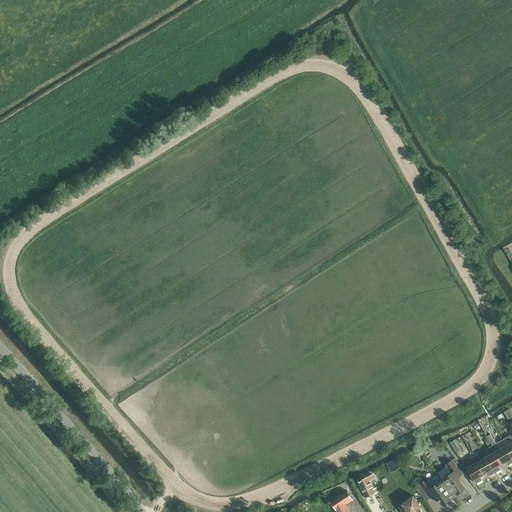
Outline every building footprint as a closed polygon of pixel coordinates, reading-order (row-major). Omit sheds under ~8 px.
[(487,436),(491,443),(495,441),(491,434),(487,436)] [(450,443),(456,453),(461,450),(455,439),(450,443)] [(496,443),(492,445),(504,467),(508,464),(508,465),(511,462),(511,458),(505,446),(499,449),(496,443)] [(491,453),(486,457),(495,472),(501,469),(504,467),(492,445),(488,447),(491,453)] [(477,454),(473,456),(485,477),(489,475),(489,476),(495,472),(486,457),(481,460),(477,454)] [(485,477),(473,456),(469,458),(473,464),(467,467),(476,483),(482,480),(482,479),(485,477)] [(453,472),(442,480),(454,496),(465,488),(457,478),(462,474),(452,460),(447,464),(453,472)] [(365,498),(376,493),(368,476),(357,481),(365,498)] [(426,501),(430,498),(435,494),(442,505),(454,496),(442,480),(431,488),(425,480),(417,486),(426,501)] [(330,502),(336,510),(336,511),(350,511),(345,504),(352,499),(347,491),(330,502)] [(408,511),(421,511),(420,509),(419,509),(422,507),(413,495),(402,504),(408,511)]
